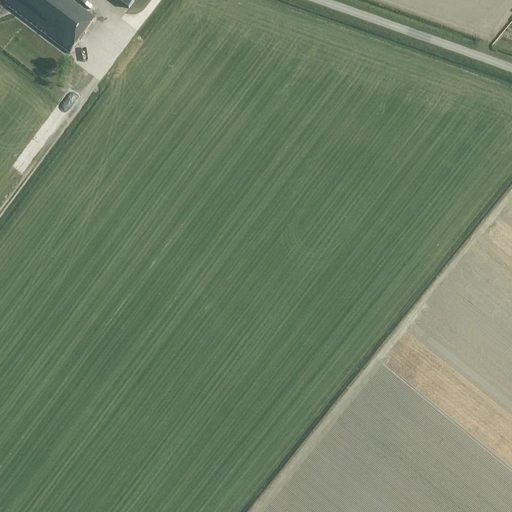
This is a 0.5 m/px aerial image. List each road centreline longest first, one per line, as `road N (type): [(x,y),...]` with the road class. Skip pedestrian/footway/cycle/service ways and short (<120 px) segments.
road 1 (track): [(158,0),(0,211)]
road 2 (unclassified): [(511,68),(317,0)]
